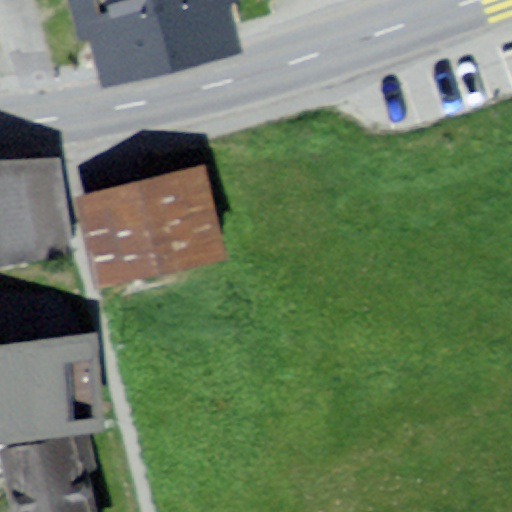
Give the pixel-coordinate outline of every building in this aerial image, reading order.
[(233,0),(62,0),(86,87),(245,47),(233,0)] [(211,167),(80,196),(100,285),(231,257),(211,167)] [(53,169),(0,173),(0,272),(62,267),(53,169)] [(96,334),(0,344),(0,441),(106,430),(96,334)] [(85,511),(71,443),(0,457),(0,479),(6,511),(85,511)]
